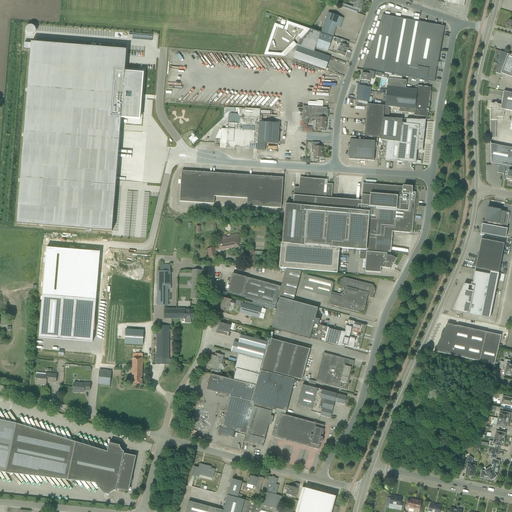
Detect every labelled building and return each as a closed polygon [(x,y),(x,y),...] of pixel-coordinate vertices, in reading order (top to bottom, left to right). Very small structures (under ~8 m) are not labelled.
[(351,0),(350,2),(355,4),(353,8),(356,8),(361,10),(363,3),(362,2),(362,0),(363,0),(364,0),(366,1),(365,0),(351,0)] [(343,19),(338,17),(328,13),(321,32),(333,36),(336,27),(340,28),(340,27),(340,26),(341,26),(343,19)] [(394,18),(386,17),(366,70),(384,74),(384,72),(400,75),(410,21),(394,18)] [(440,27),(410,21),(400,75),(415,77),(415,78),(426,80),(427,79),(433,81),(442,31),(440,27)] [(273,25),(265,53),(284,58),(297,44),(293,41),(281,54),(270,51),(276,27),(283,29),(284,26),(275,23),(273,25)] [(297,45),(314,51),(315,50),(316,47),(323,49),(328,51),(331,41),(332,37),(328,36),(317,32),(311,30),(298,44),(297,45)] [(337,54),(344,57),(348,46),(347,46),(349,42),(337,38),(337,39),(332,37),(331,41),(336,42),(340,44),(337,54)] [(31,50),(17,226),(48,228),(108,233),(112,233),(121,118),(136,119),(140,74),(125,72),(127,50),(31,42),(31,44),(31,50)] [(314,51),(297,45),(285,57),(293,60),(294,58),(325,70),(330,57),(314,51)] [(495,73),(501,75),(501,74),(511,77),(511,55),(500,51),(498,59),(497,64),(499,65),(498,66),(497,66),(495,73)] [(361,86),(369,87),(371,79),(374,80),(375,76),(379,77),(379,76),(381,76),(381,73),(371,71),(367,70),(366,71),(368,71),(367,74),(362,73),(360,80),(362,80),(361,86)] [(400,108),(428,111),(431,87),(418,86),(417,90),(406,88),(407,81),(388,78),(385,106),(387,106),(400,108)] [(372,88),(369,87),(361,86),(358,85),(356,95),(357,95),(356,100),(358,100),(367,102),(369,102),(372,88)] [(511,93),(504,91),(501,105),(497,104),(497,103),(495,103),(495,104),(490,104),(490,107),(492,107),(492,109),(490,109),(490,120),(496,120),(502,121),(503,117),(504,110),(511,111),(511,93)] [(365,120),(384,121),(384,118),(383,118),(384,106),(367,104),(367,106),(365,120)] [(327,108),(303,106),(302,123),(307,123),(308,119),(314,119),(314,114),(324,114),(325,114),(327,114),(327,108)] [(428,117),(428,111),(400,108),(399,112),(402,112),(415,113),(414,116),(428,117)] [(226,126),(225,129),(221,129),(221,130),(219,130),(215,139),(221,139),(220,143),(226,144),(226,148),(235,149),(235,148),(249,149),(250,144),(253,144),(257,145),(258,142),(259,122),(259,121),(260,110),(245,109),(245,110),(239,110),(239,114),(232,114),(232,117),(228,117),(227,126),(226,126)] [(325,129),(326,129),(326,118),(324,118),(324,114),(314,114),(314,119),(314,121),(315,121),(315,128),(320,128),(320,131),(325,131),(325,129)] [(402,119),(384,118),(384,121),(382,138),(382,140),(387,141),(385,160),(415,163),(417,150),(422,150),(422,143),(423,143),(424,139),(423,139),(425,121),(406,120),(406,124),(402,123),(402,119)] [(364,136),(382,138),(384,121),(365,120),(364,136)] [(259,122),(258,142),(278,144),(278,139),(280,123),(259,122)] [(375,141),(355,140),(350,139),(350,145),(348,144),(348,147),(349,147),(349,159),(374,161),(375,141)] [(313,160),(318,160),(318,157),(322,158),(322,147),(319,147),(319,143),(314,142),(312,142),(312,149),(311,153),(313,153),(313,160)] [(504,174),(505,166),(510,167),(511,166),(511,148),(490,144),(491,163),(499,164),(498,166),(497,173),(504,174)] [(192,202),(194,170),(193,170),(193,172),(182,171),(179,201),(192,202)] [(194,170),(192,202),(205,203),(207,173),(204,172),(204,171),(194,170)] [(227,174),(220,173),(218,197),(231,197),(232,173),(227,172),(227,174)] [(207,173),(205,203),(214,204),(214,196),(218,197),(220,173),(207,173)] [(243,198),(245,175),(238,175),(238,173),(232,173),(231,197),(243,198)] [(257,176),(245,175),(243,198),(247,199),(247,206),(255,207),(257,176)] [(257,176),(255,207),(268,207),(270,175),(260,175),(260,176),(257,176)] [(270,175),(268,207),(281,208),(283,178),(271,177),(271,175),(270,175)] [(339,248),(368,251),(370,222),(413,225),(415,193),(411,192),(412,187),(403,186),(403,187),(363,183),(361,201),(330,198),(332,185),(326,185),(326,186),(325,185),(325,180),(300,178),(299,189),(294,188),(294,193),(291,193),(291,200),(293,200),(293,205),(285,204),(282,243),(281,243),(281,245),(339,249),(339,248)] [(482,224),(480,233),(505,238),(507,229),(506,229),(509,215),(505,214),(506,212),(500,211),(500,210),(490,208),(483,224),(482,224)] [(370,222),(368,251),(385,252),(390,252),(392,232),(412,233),(413,225),(370,222)] [(221,239),(218,240),(219,247),(220,250),(224,250),(240,247),(239,242),(238,236),(230,237),(226,238),(226,236),(222,237),(220,237),(221,239)] [(475,268),(475,269),(490,271),(498,273),(504,244),(481,239),(478,254),(477,254),(472,267),(475,268)] [(337,273),(339,249),(281,245),(279,268),(337,273)] [(47,246),(39,337),(93,341),(101,251),(47,246)] [(220,250),(219,247),(207,249),(208,253),(209,258),(216,256),(215,251),(220,250)] [(254,261),(254,255),(264,256),(264,252),(254,251),(247,251),(246,261),(254,261)] [(366,252),(365,272),(380,273),(380,268),(385,268),(389,269),(392,263),(393,264),(396,258),(391,256),(391,254),(366,252)] [(161,272),(157,272),(157,305),(168,306),(168,289),(168,285),(170,285),(170,265),(161,265),(161,272)] [(481,317),(490,271),(475,269),(471,291),(468,291),(468,287),(467,287),(464,286),(463,286),(460,292),(461,292),(455,306),(454,306),(452,311),(455,312),(463,313),(463,312),(466,312),(466,314),(481,317)] [(201,270),(196,270),(193,270),(191,299),(195,299),(200,300),(201,270)] [(293,302),(293,301),(301,271),(285,270),(281,287),(233,273),(227,293),(276,306),(278,297),(280,298),(279,298),(293,302)] [(490,271),(481,317),(489,318),(499,273),(498,273),(490,271)] [(373,285),(362,282),(343,278),(341,280),(339,286),(343,287),(344,289),(343,293),(339,294),(332,292),(334,284),(333,282),(305,275),(301,290),(330,297),(329,302),(332,305),(358,312),(364,309),(366,301),(365,298),(365,295),(373,297),(372,298),(373,298),(375,289),(373,285)] [(118,295),(118,322),(147,322),(147,301),(124,301),(124,295),(118,295)] [(220,309),(225,310),(229,311),(230,306),(234,307),(235,302),(231,301),(231,300),(228,299),(223,298),(220,309)] [(319,308),(293,301),(293,302),(279,298),(272,328),(310,338),(345,347),(346,346),(359,349),(365,326),(355,323),(355,322),(349,320),(345,332),(318,325),(319,321),(318,320),(316,319),(319,308)] [(266,310),(262,309),(262,308),(242,303),(240,313),(259,318),(263,319),(266,310)] [(164,309),(164,310),(164,319),(194,319),(194,310),(179,310),(179,309),(164,309)] [(217,333),(226,336),(228,333),(229,333),(230,329),(233,330),(235,324),(231,323),(231,326),(219,323),(218,327),(219,328),(217,333)] [(436,347),(434,351),(479,361),(486,332),(456,326),(454,326),(454,325),(447,323),(447,324),(445,328),(443,333),(444,333),(443,338),(441,337),(441,338),(439,342),(438,342),(436,346),(436,347)] [(155,364),(169,364),(169,326),(156,326),(156,354),(155,354),(155,364)] [(124,345),(143,346),(143,330),(125,329),(124,345)] [(501,336),(486,332),(479,361),(494,365),(494,364),(495,362),(501,336)] [(234,342),(231,352),(239,354),(263,361),(268,342),(241,335),(239,343),(234,342)] [(100,337),(99,362),(123,364),(124,338),(100,337)] [(263,361),(260,370),(261,370),(281,375),(294,378),(302,380),(310,350),(269,339),(268,342),(263,361)] [(211,355),(208,365),(212,366),(211,368),(216,369),(217,365),(218,366),(219,364),(221,365),(224,357),(224,356),(221,355),(215,353),(214,356),(211,355)] [(323,353),(319,367),(349,375),(351,368),(352,368),(354,361),(323,353)] [(142,354),(137,354),(132,354),(132,374),(134,375),(134,384),(142,384),(142,354)] [(260,370),(261,370),(260,370),(263,361),(239,354),(235,369),(237,369),(237,372),(234,373),(236,376),(235,378),(235,379),(252,384),(256,385),(259,377),(260,370)] [(511,375),(511,370),(511,364),(509,364),(510,361),(504,359),(504,362),(500,361),(499,368),(503,369),(503,366),(506,366),(504,374),(507,374),(508,375),(510,376),(511,375)] [(315,382),(316,382),(342,389),(346,390),(348,383),(347,383),(349,375),(319,367),(315,382)] [(98,385),(110,386),(111,371),(99,370),(98,385)] [(294,379),(260,370),(259,377),(256,385),(252,402),(254,403),(254,405),(275,411),(276,409),(286,412),(294,379)] [(46,381),(55,382),(56,374),(46,373),(46,374),(36,373),(36,375),(36,378),(35,383),(41,384),(46,385),(46,381)] [(252,384),(235,379),(211,373),(207,390),(229,395),(221,428),(219,434),(233,438),(235,431),(245,434),(246,434),(253,406),(254,406),(254,405),(254,403),(252,402),(256,385),(252,384)] [(73,388),(73,392),(77,393),(77,392),(84,392),(84,390),(89,391),(90,384),(85,383),(85,384),(74,383),(73,386),(73,387),(73,388)] [(346,397),(341,395),(336,394),(302,385),(297,405),(311,409),(311,411),(320,414),(320,416),(330,418),(334,402),(344,405),(346,397)] [(493,391),(492,396),(498,398),(498,399),(502,400),(501,404),(511,406),(511,403),(511,402),(511,398),(509,398),(509,395),(506,394),(499,393),(493,391)] [(246,434),(244,441),(244,442),(245,442),(249,443),(249,444),(250,443),(253,444),(254,445),(255,444),(257,445),(258,446),(259,445),(261,446),(261,447),(263,446),(264,439),(272,411),(254,406),(253,406),(246,434)] [(499,412),(498,419),(508,421),(509,418),(509,417),(509,414),(502,412),(503,409),(500,408),(496,408),(495,411),(499,412)] [(278,413),(273,429),(276,430),(274,438),(319,450),(321,442),(323,437),(322,437),(323,433),(324,429),(323,429),(324,425),(319,424),(285,415),(286,412),(276,409),(275,411),(275,412),(278,413)] [(508,421),(498,419),(494,418),(493,425),(492,428),(498,429),(499,426),(506,428),(507,424),(508,424),(508,421)] [(107,452),(17,424),(0,420),(0,471),(6,473),(95,483),(104,493),(109,494),(116,490),(116,488),(128,491),(136,457),(126,454),(126,456),(124,455),(124,453),(120,445),(109,443),(107,452)] [(504,437),(505,435),(504,434),(505,434),(498,432),(498,429),(492,428),(490,437),(494,438),(503,440),(504,437)] [(489,447),(495,448),(495,445),(503,447),(503,444),(504,443),(504,441),(504,440),(494,438),(493,442),(489,441),(488,446),(488,447),(489,447)] [(467,468),(465,474),(467,475),(467,476),(471,477),(471,476),(473,476),(475,466),(475,464),(472,463),(473,459),(469,456),(463,465),(467,468)] [(495,472),(497,472),(497,469),(499,461),(492,460),(490,468),(484,471),(484,472),(481,471),(480,478),(490,480),(490,481),(492,480),(493,480),(495,479),(495,478),(496,477),(494,474),(495,472)] [(191,476),(198,477),(200,473),(213,476),(214,470),(210,469),(211,467),(203,465),(203,466),(200,465),(200,464),(199,468),(194,466),(191,476)] [(262,483),(263,483),(264,478),(261,478),(260,478),(257,478),(254,478),(254,477),(249,475),(249,477),(248,477),(248,479),(247,484),(248,484),(247,487),(253,488),(253,486),(256,487),(255,492),(259,493),(262,483)] [(276,485),(277,479),(269,476),(267,482),(273,484),(276,485)] [(228,495),(238,498),(242,482),(232,479),(230,485),(228,495)] [(267,482),(262,504),(279,509),(282,497),(276,495),(279,485),(276,485),(273,484),(267,482)] [(286,485),(284,490),(287,491),(286,494),(292,496),(291,497),(295,498),(296,497),(299,484),(295,483),(294,488),(292,488),(292,487),(286,485)] [(331,511),(335,497),(302,488),(298,501),(295,511),(331,511)] [(224,511),(223,511),(241,511),(245,500),(238,498),(228,495),(224,511)] [(387,498),(386,503),(390,503),(391,504),(395,504),(394,509),(400,510),(402,503),(400,503),(400,502),(401,498),(391,496),(390,499),(387,498)] [(418,511),(419,510),(421,502),(418,501),(417,501),(411,499),(410,502),(407,501),(406,507),(405,511),(408,511),(409,508),(414,509),(413,511),(418,511)] [(259,511),(261,505),(258,504),(246,501),(245,500),(241,511),(259,511)] [(185,511),(223,511),(224,511),(188,501),(185,511)]
